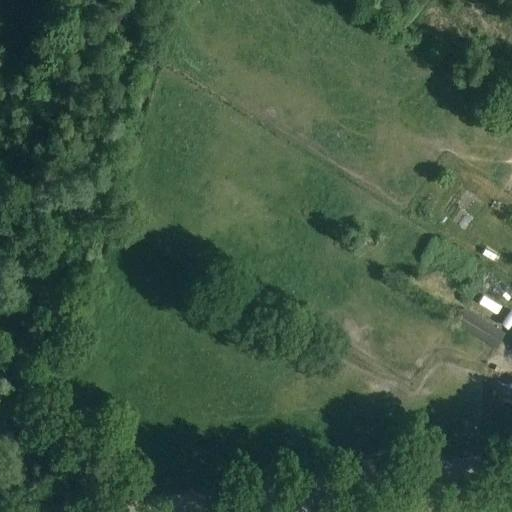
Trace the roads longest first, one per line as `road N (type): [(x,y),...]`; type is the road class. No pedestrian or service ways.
road 1 (tertiary): [(308,488),(511,462)]
road 2 (tertiary): [(126,511),(308,488)]
